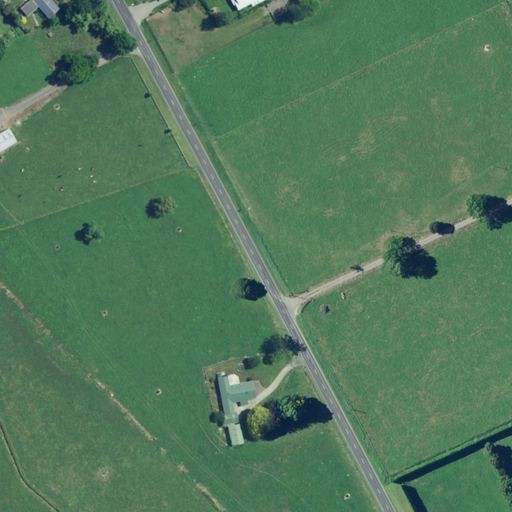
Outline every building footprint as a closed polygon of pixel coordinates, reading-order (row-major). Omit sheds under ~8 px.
[(50,0),(28,0),(18,9),(26,18),(37,7),(47,19),(59,9),(50,0)] [(228,0),(234,11),(250,3),(252,7),(265,0),(228,0)] [(7,128),(0,132),(0,151),(16,142),(7,128)] [(217,370),(216,367),(223,365),(222,361),(215,362),(215,365),(212,365),(214,371),(217,370)] [(239,423),(237,412),(233,413),(231,403),(235,402),(236,407),(247,405),(246,400),(255,398),(252,382),(228,386),(227,377),(217,378),(223,414),(220,415),(222,426),(227,426),(230,446),(243,444),(239,423)]
